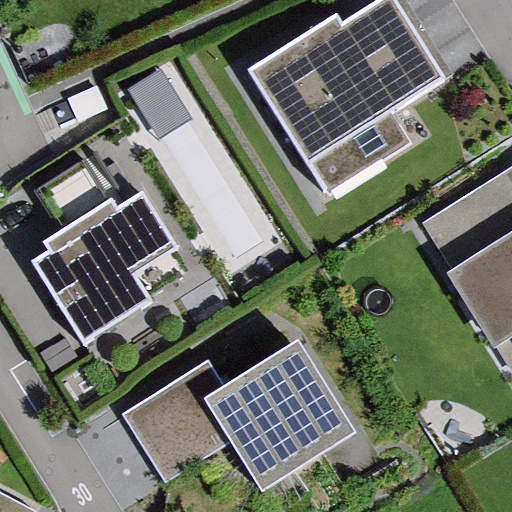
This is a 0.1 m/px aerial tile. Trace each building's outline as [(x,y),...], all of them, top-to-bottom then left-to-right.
[(389,111),(445,77),(397,0),(385,0),(343,26),(337,17),(251,69),(328,194),(409,144),(389,111)] [(150,302),(134,274),(176,249),(145,196),(122,209),(92,157),(35,190),(66,242),(37,259),(84,340),(150,302)] [(511,171),(423,226),(511,369),(511,171)] [(354,434),(297,344),(224,390),(208,366),(128,416),(171,484),(234,444),(264,491),(354,434)] [(0,511),(34,511),(35,511),(0,492),(0,511)]
